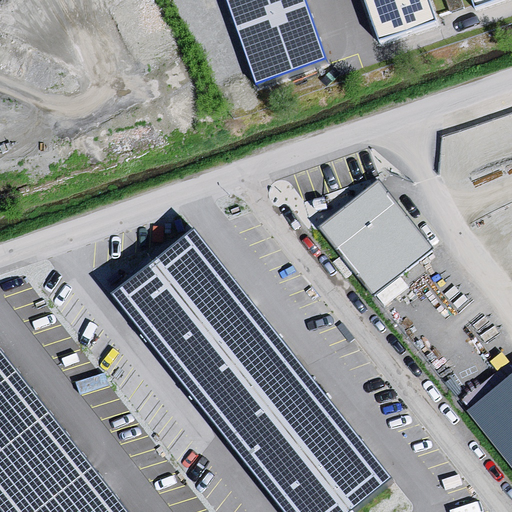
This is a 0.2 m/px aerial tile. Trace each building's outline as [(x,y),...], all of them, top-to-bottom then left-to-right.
[(329,63),(307,0),(227,0),(258,87),(329,63)] [(425,0),(361,0),(379,51),(436,32),(425,0)] [(511,0),(470,0),(475,14),(511,0)] [(433,249),(378,180),(319,228),(374,296),(433,249)] [(352,511),(394,479),(197,233),(114,299),(284,511),(352,511)] [(126,511),(0,351),(0,508),(3,511),(126,511)] [(511,379),(469,413),(511,467),(511,379)]
